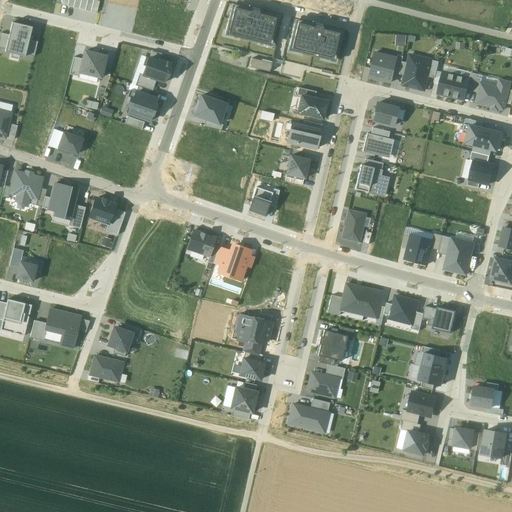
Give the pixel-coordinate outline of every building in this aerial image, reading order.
[(63,0),(62,5),(80,9),(81,0),(63,0)] [(99,2),(92,0),(81,0),(80,9),(97,13),(99,2)] [(280,15),(231,4),(224,36),(272,47),(280,15)] [(296,20),(288,51),(335,62),(343,31),(296,20)] [(6,50),(5,53),(25,57),(26,55),(29,40),(33,27),(12,23),(9,36),(6,50)] [(0,36),(0,48),(6,50),(9,36),(1,34),(0,36)] [(395,45),(405,45),(406,35),(396,35),(395,45)] [(38,43),(29,40),(26,55),(35,57),(38,43)] [(511,49),(504,47),(502,54),(511,56),(511,49)] [(145,69),(143,75),(157,80),(165,83),(167,77),(168,77),(170,70),(169,70),(171,64),(160,61),(162,54),(151,51),(145,69)] [(107,58),(85,52),(82,62),(80,72),(82,73),(102,78),(107,58)] [(374,54),(368,77),(392,83),(394,73),(396,63),(386,60),(386,57),(374,54)] [(398,56),(394,73),(400,74),(403,62),(404,58),(398,56)] [(403,86),(424,91),(427,77),(429,67),(420,65),(421,58),(410,56),(409,64),(403,62),(400,75),(405,76),(403,86)] [(249,67),(269,72),(271,62),(252,58),(249,67)] [(82,62),(75,60),(71,76),(81,78),(82,73),(80,72),(82,62)] [(429,67),(427,77),(435,79),(439,62),(431,61),(429,67)] [(438,95),(451,98),(456,76),(443,73),(438,95)] [(470,79),(467,91),(473,92),(476,78),(477,75),(471,73),(470,79)] [(153,92),(157,80),(143,75),(140,74),(136,86),(149,90),(153,92)] [(451,98),(465,101),(467,91),(470,79),(456,76),(451,98)] [(481,84),(498,88),(500,81),(500,80),(483,76),(482,79),(481,84)] [(476,78),(473,92),(479,94),(481,84),(482,79),(476,78)] [(498,88),(481,84),(479,94),(477,104),(504,111),(505,104),(509,90),(510,83),(500,81),(498,88)] [(129,90),(136,92),(148,96),(149,90),(136,86),(130,84),(129,90)] [(299,88),(297,95),(302,96),(314,99),(316,92),(299,88)] [(128,114),(150,121),(152,115),(153,116),(156,106),(155,106),(157,99),(148,96),(136,92),(134,99),(131,98),(128,107),(130,108),(128,114)] [(206,119),(219,124),(226,105),(201,96),(199,102),(198,102),(195,110),(196,111),(194,115),(206,119)] [(314,99),(302,96),(298,113),(323,119),(327,102),(314,99)] [(95,109),(97,102),(84,99),(83,106),(95,109)] [(387,100),(386,106),(398,109),(403,110),(405,104),(387,100)] [(386,106),(377,104),(373,121),(394,126),(398,109),(386,106)] [(100,107),(98,114),(109,117),(111,110),(100,107)] [(11,114),(0,110),(0,137),(5,138),(11,114)] [(260,119),(271,122),(273,114),(262,111),(260,119)] [(128,117),(126,125),(142,131),(145,123),(128,117)] [(206,119),(204,127),(221,131),(223,125),(219,124),(206,119)] [(464,125),(482,129),(483,123),(466,119),(464,125)] [(321,125),(304,121),(302,127),(319,131),(321,125)] [(318,137),(319,131),(302,127),(292,124),(287,143),(316,149),(319,137),(318,137)] [(9,138),(14,140),(18,126),(12,125),(9,138)] [(474,146),(491,150),(497,151),(501,133),(482,129),(464,125),(462,134),(468,135),(466,144),(474,146)] [(372,128),(371,135),(388,139),(390,132),(372,128)] [(64,133),(59,147),(59,148),(77,154),(82,140),(64,133)] [(367,134),(362,152),(382,157),(384,151),(391,152),(394,141),(388,139),(371,135),(367,134)] [(474,146),(472,152),(490,157),(491,150),(474,146)] [(488,165),(490,157),(472,152),(470,161),(474,162),(488,165)] [(291,156),(286,174),(304,179),(305,179),(309,161),(291,156)] [(366,160),(364,166),(381,170),(383,164),(366,160)] [(488,165),(474,162),(470,181),(480,183),(489,185),(494,166),(488,165)] [(361,166),(356,190),(386,197),(391,177),(382,175),(383,171),(364,166),(361,166)] [(24,173),(15,171),(11,188),(10,192),(18,194),(16,201),(29,204),(31,197),(37,199),(40,189),(42,178),(33,175),(33,173),(25,171),(24,173)] [(286,174),(285,181),(302,185),(304,179),(286,174)] [(480,183),(470,181),(468,180),(467,186),(479,189),(480,183)] [(77,189),(54,184),(51,199),(48,210),(54,212),(53,215),(70,219),(77,189)] [(9,198),(11,188),(6,186),(5,186),(2,197),(9,198)] [(273,193),(256,187),(252,198),(253,199),(249,210),(266,216),(270,205),(269,205),(273,193)] [(46,190),(40,189),(36,205),(43,206),(46,190)] [(279,191),(274,189),(273,193),(269,205),(270,205),(275,207),(279,191)] [(48,210),(51,199),(45,197),(42,209),(48,210)] [(90,217),(109,224),(114,209),(115,206),(96,199),(90,217)] [(73,206),(68,227),(81,230),(86,209),(73,206)] [(126,213),(114,209),(109,224),(106,232),(117,236),(126,213)] [(365,215),(349,211),(342,238),(359,242),(365,215)] [(26,223),(25,229),(33,231),(34,225),(26,223)] [(511,229),(505,228),(500,247),(511,249),(511,229)] [(187,249),(210,257),(214,245),(216,239),(194,231),(187,249)] [(371,233),(365,231),(363,242),(368,244),(371,233)] [(402,249),(408,251),(412,236),(405,234),(402,249)] [(434,241),(432,249),(439,251),(442,237),(435,235),(434,241)] [(408,251),(406,260),(428,266),(432,249),(434,241),(412,236),(408,251)] [(448,256),(452,239),(442,237),(438,254),(448,256)] [(104,238),(102,245),(111,248),(113,244),(110,243),(111,240),(104,238)] [(448,256),(444,270),(466,275),(473,244),(452,239),(448,256)] [(219,247),(214,245),(210,257),(205,269),(211,271),(213,264),(219,247)] [(251,251),(235,246),(233,252),(227,269),(224,275),(240,281),(251,251)] [(227,269),(233,252),(219,247),(213,264),(227,269)] [(14,249),(10,266),(19,268),(21,261),(23,252),(14,249)] [(511,263),(511,256),(504,255),(502,261),(511,263)] [(497,259),(492,279),(511,284),(511,281),(511,263),(502,261),(497,259)] [(19,268),(17,278),(32,282),(35,272),(37,265),(21,261),(19,268)] [(37,265),(35,272),(41,274),(44,262),(38,261),(37,265)] [(341,310),(363,315),(369,289),(346,285),(343,299),(341,310)] [(383,292),(369,289),(363,315),(377,318),(380,306),(383,292)] [(341,310),(343,299),(331,296),(327,314),(339,316),(341,310)] [(419,302),(396,296),(393,305),(390,317),(390,319),(412,325),(413,325),(416,312),(419,302)] [(0,328),(0,330),(24,337),(32,306),(7,300),(6,304),(2,321),(0,328)] [(390,317),(393,305),(387,304),(384,315),(390,317)] [(386,308),(380,306),(377,318),(376,325),(381,327),(386,308)] [(433,328),(438,311),(425,308),(424,314),(422,320),(428,321),(427,327),(433,328)] [(433,330),(450,334),(456,312),(455,312),(439,308),(438,311),(433,328),(433,330)] [(81,318),(49,310),(46,324),(44,330),(47,331),(45,340),(60,344),(59,345),(74,349),(78,331),(81,319),(81,318)] [(424,314),(416,312),(413,325),(412,325),(411,330),(419,332),(422,320),(424,314)] [(258,319),(271,322),(272,316),(259,313),(258,319)] [(267,340),(272,322),(271,322),(258,319),(243,316),(237,315),(233,332),(239,333),(237,341),(245,342),(247,343),(248,340),(261,344),(263,344),(264,339),(267,340)] [(81,319),(78,331),(86,333),(90,321),(81,319)] [(44,330),(46,324),(34,321),(30,338),(44,342),(45,340),(47,331),(44,330)] [(125,324),(123,331),(132,334),(140,337),(142,330),(125,324)] [(340,327),(338,335),(347,337),(352,338),(354,330),(340,327)] [(126,351),(132,334),(123,331),(115,328),(109,345),(115,348),(126,351)] [(320,345),(318,356),(320,357),(334,360),(341,362),(347,337),(338,335),(324,331),(322,338),(321,338),(319,345),(320,345)] [(243,352),(245,352),(258,355),(261,344),(248,340),(247,343),(245,342),(243,352)] [(425,353),(440,357),(441,352),(424,347),(422,353),(425,353)] [(126,351),(115,348),(113,353),(125,357),(127,352),(126,351)] [(262,356),(258,355),(245,352),(243,359),(261,363),(262,356)] [(425,353),(421,367),(443,373),(447,359),(440,357),(425,353)] [(123,364),(94,356),(90,375),(99,377),(119,382),(123,364)] [(334,360),(320,357),(318,363),(328,365),(333,366),(334,360)] [(243,359),(240,375),(260,380),(264,364),(261,363),(243,359)] [(328,365),(325,376),(339,379),(342,380),(345,369),(333,366),(328,365)] [(440,385),(443,373),(421,367),(418,380),(423,381),(434,384),(440,385)] [(348,371),(346,379),(355,381),(357,373),(348,371)] [(312,373),(307,391),(340,399),(343,390),(337,388),(339,379),(325,376),(312,373)] [(97,383),(99,377),(90,375),(88,374),(87,381),(97,383)] [(371,380),(368,391),(376,393),(379,382),(371,380)] [(433,390),(434,384),(423,381),(422,387),(433,390)] [(245,383),(244,389),(255,392),(256,386),(245,383)] [(486,389),(474,387),(471,405),(486,407),(492,408),(495,390),(486,389)] [(252,413),(257,392),(255,392),(244,389),(236,388),(231,408),(233,409),(250,413),(252,413)] [(413,393),(408,412),(420,415),(431,418),(436,398),(413,393)] [(313,399),(310,409),(327,413),(330,403),(313,399)] [(310,409),(293,405),(288,424),(329,434),(334,415),(327,413),(310,409)] [(492,408),(486,407),(485,413),(502,416),(503,410),(492,408)] [(248,420),(250,413),(233,409),(231,416),(248,420)] [(418,425),(420,415),(408,412),(403,410),(400,420),(403,421),(418,425)] [(418,425),(403,421),(401,430),(409,432),(409,431),(419,434),(421,425),(418,425)] [(453,447),(454,446),(456,430),(450,429),(447,446),(453,447)] [(474,432),(457,429),(456,430),(454,446),(471,449),(474,433),(474,432)] [(409,431),(409,432),(405,451),(424,455),(426,449),(427,449),(428,443),(427,442),(429,436),(419,434),(409,431)] [(506,434),(486,431),(482,455),(502,458),(503,453),(506,434)] [(479,434),(474,433),(471,449),(471,450),(476,451),(479,434)] [(501,465),(510,467),(511,455),(511,454),(503,453),(502,458),(501,465)]
